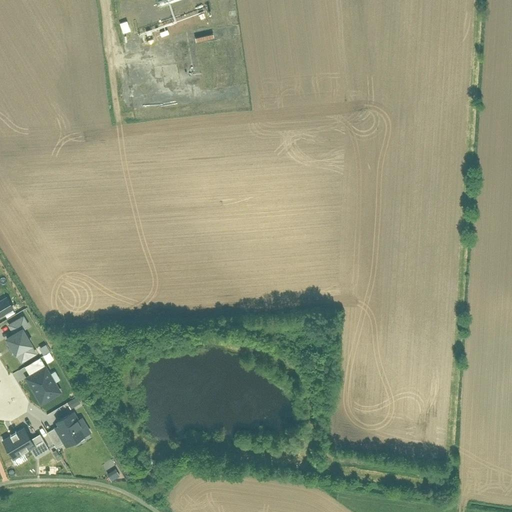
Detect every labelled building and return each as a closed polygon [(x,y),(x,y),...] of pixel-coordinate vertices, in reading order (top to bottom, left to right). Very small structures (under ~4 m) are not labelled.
[(0,315),(14,307),(7,295),(0,298),(0,315)] [(17,352),(22,361),(38,352),(24,328),(31,324),(24,313),(0,327),(0,328),(15,354),(17,352)] [(25,375),(41,403),(62,391),(42,355),(25,365),(29,373),(25,375)] [(63,442),(66,445),(93,430),(84,414),(79,417),(74,409),(71,410),(68,406),(49,417),(54,426),(47,430),(56,446),(63,442)] [(2,438),(12,456),(31,445),(37,454),(50,447),(40,431),(31,436),(24,424),(2,438)]
